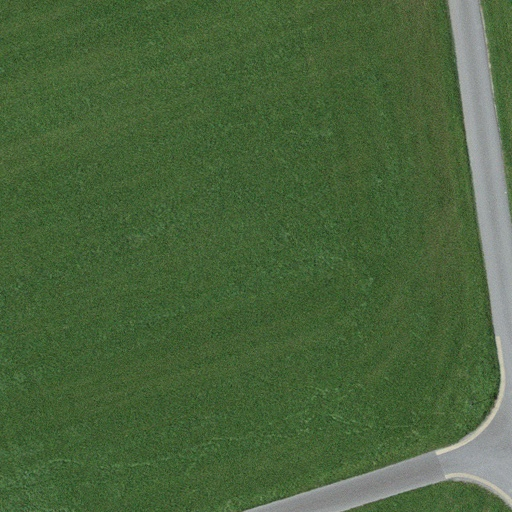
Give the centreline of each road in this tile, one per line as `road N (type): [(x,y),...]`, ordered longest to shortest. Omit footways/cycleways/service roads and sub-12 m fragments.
road 1 (unclassified): [(462,0),(511,339)]
road 2 (track): [(511,444),(308,511)]
